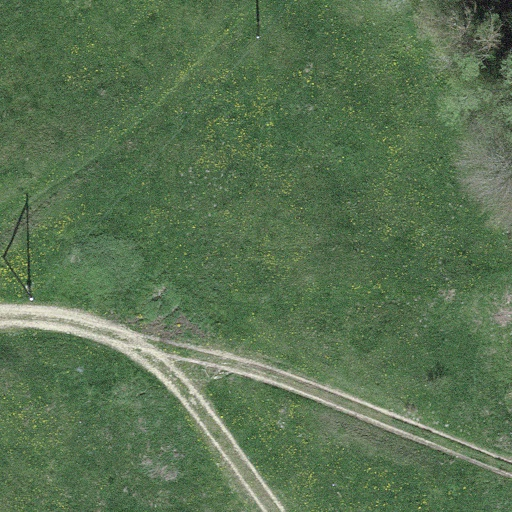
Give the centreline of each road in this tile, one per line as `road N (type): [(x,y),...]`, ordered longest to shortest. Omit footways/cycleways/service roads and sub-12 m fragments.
road 1 (track): [(172,354),(511,476)]
road 2 (track): [(0,325),(109,332),(172,354),(265,511)]
